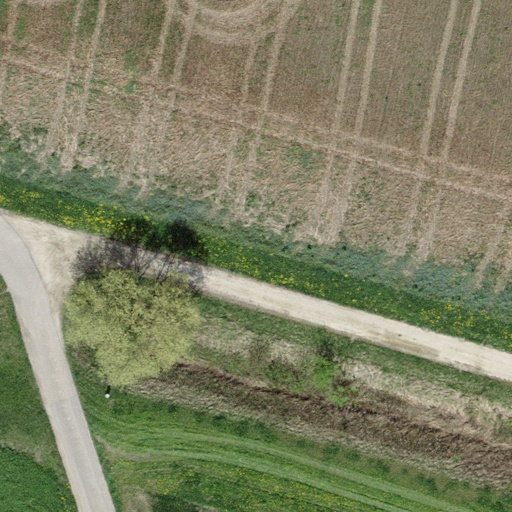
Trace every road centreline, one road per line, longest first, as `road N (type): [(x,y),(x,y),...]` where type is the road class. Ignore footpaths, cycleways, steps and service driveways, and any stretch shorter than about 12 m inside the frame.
road 1 (track): [(511,369),(119,255),(6,250)]
road 2 (unclassified): [(100,511),(32,305),(0,241)]
